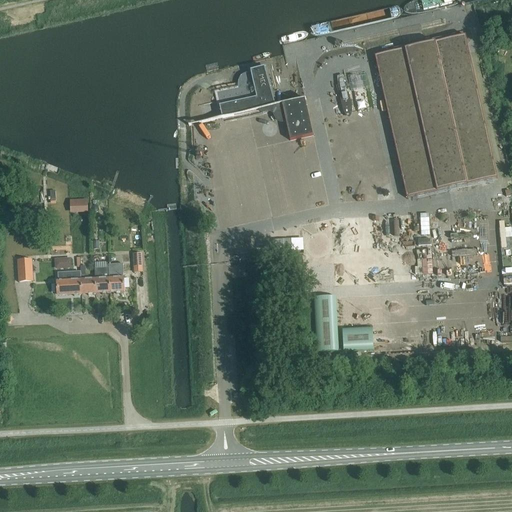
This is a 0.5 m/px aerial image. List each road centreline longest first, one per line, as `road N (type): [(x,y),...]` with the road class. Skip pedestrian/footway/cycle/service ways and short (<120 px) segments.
road 1 (primary): [(193,464),(511,444)]
road 2 (unknown): [(137,428),(121,332),(29,321)]
road 3 (primary): [(0,480),(155,466)]
